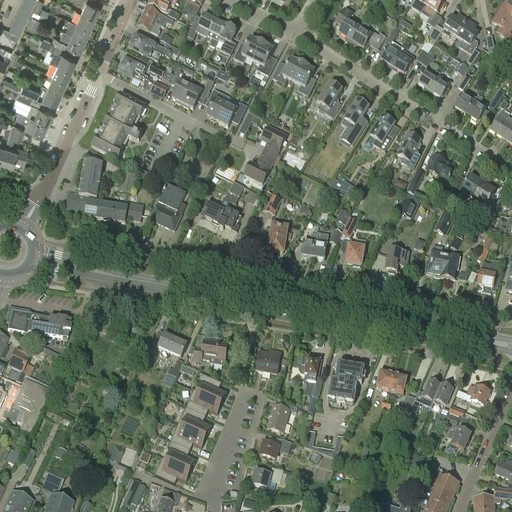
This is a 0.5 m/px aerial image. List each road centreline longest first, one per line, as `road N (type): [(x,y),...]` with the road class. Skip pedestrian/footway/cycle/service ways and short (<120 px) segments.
road 1 (primary): [(475,338),(93,271)]
road 2 (residential): [(511,170),(294,37)]
road 3 (residential): [(458,511),(511,385)]
road 4 (tertiary): [(40,197),(97,76)]
road 5 (unclassified): [(210,511),(243,393)]
